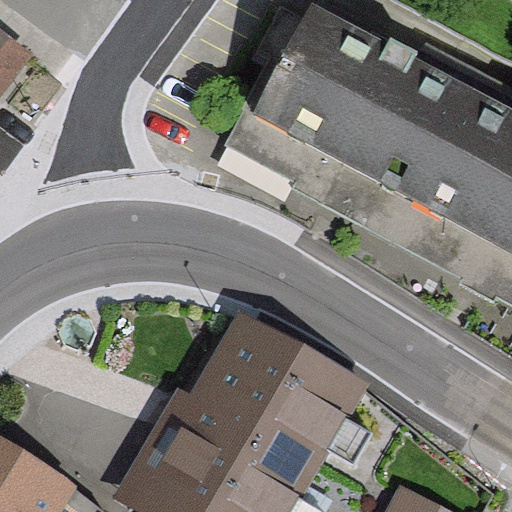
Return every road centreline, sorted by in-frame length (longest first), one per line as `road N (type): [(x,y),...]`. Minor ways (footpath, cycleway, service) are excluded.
road 1 (tertiary): [(511,423),(293,286),(236,261),(194,244),(94,242)]
road 2 (residential): [(94,242),(84,181),(106,89),(171,0)]
